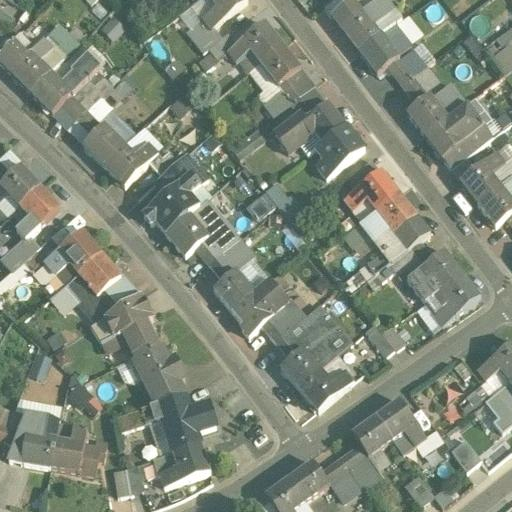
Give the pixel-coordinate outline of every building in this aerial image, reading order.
[(0,0),(0,27),(9,35),(18,23),(0,9),(0,0)] [(243,0),(208,0),(207,1),(217,13),(203,24),(211,35),(249,7),(243,0)] [(365,0),(374,10),(378,7),(386,0),(365,0)] [(401,0),(387,0),(378,7),(389,21),(375,32),(382,42),(395,31),(402,27),(391,13),(404,3),(401,0)] [(331,23),(341,35),(362,20),(352,7),(331,23)] [(362,20),(341,35),(359,59),(382,42),(375,32),(389,21),(378,7),(374,10),(362,20)] [(115,21),(103,34),(114,45),(127,32),(115,21)] [(266,28),(229,58),(237,68),(251,57),(261,69),(283,51),(266,28)] [(395,31),(382,42),(398,62),(411,51),(395,31)] [(382,42),(359,59),(377,81),(399,65),(400,64),(398,62),(382,42)] [(44,47),(10,80),(32,101),(51,81),(40,70),(53,56),(44,47)] [(508,78),(511,75),(511,48),(495,60),(508,78)] [(301,74),(283,51),(261,69),(278,92),(291,82),(301,74)] [(428,72),(414,55),(405,62),(408,66),(403,70),(413,83),(428,72)] [(403,70),(399,65),(388,73),(402,92),(413,83),(403,70)] [(315,92),(302,74),(301,74),(291,82),(304,100),(315,92)] [(72,101),(51,81),(32,101),(52,121),(61,112),(71,102),(72,101)] [(304,100),(291,82),(280,91),(293,108),(304,100)] [(428,103),(413,83),(402,92),(417,111),(428,103)] [(329,109),(315,92),(304,100),(318,117),(329,109)] [(318,117),(304,100),(293,108),(303,120),(307,126),(318,117)] [(448,125),(430,101),(428,103),(417,111),(407,120),(425,142),(448,125)] [(86,118),(71,102),(61,112),(77,128),(86,118)] [(492,126),(475,104),(467,110),(484,132),(492,126)] [(293,108),(279,119),(288,131),(303,120),(293,108)] [(107,120),(96,109),(86,118),(98,129),(107,120)] [(346,132),(329,109),(318,117),(307,126),(305,127),(314,139),(323,150),(346,132)] [(448,125),(425,142),(443,165),(460,152),(469,163),(493,144),(484,132),(467,110),(448,125)] [(98,129),(86,118),(77,128),(93,143),(102,133),(98,129)] [(288,131),(274,141),(288,159),(314,139),(305,127),(307,126),(303,120),(288,131)] [(93,143),(83,153),(104,173),(124,153),(103,132),(93,143)] [(346,132),(323,150),(333,162),(319,173),(327,184),(364,155),(346,132)] [(124,153),(104,173),(124,193),(158,160),(147,150),(134,163),(124,153)] [(460,152),(443,165),(452,176),(468,164),(469,163),(460,152)] [(461,187),(460,188),(478,210),(500,192),(491,180),(506,169),(497,158),(476,175),(461,187)] [(198,175),(186,161),(155,189),(166,202),(190,182),(198,175)] [(468,164),(452,176),(461,187),(476,175),(468,164)] [(11,182),(0,170),(0,190),(1,191),(11,182)] [(1,191),(0,192),(0,193),(19,214),(41,194),(21,173),(11,182),(1,191)] [(209,186),(198,175),(190,182),(200,193),(209,186)] [(381,177),(344,206),(353,217),(367,206),(377,218),(400,200),(381,177)] [(166,202),(144,220),(144,224),(150,231),(153,231),(156,229),(167,241),(188,222),(189,223),(200,214),(189,202),(200,193),(190,182),(166,202)] [(283,185),(268,195),(290,227),(305,218),(283,185)] [(511,206),(500,192),(478,210),(496,233),(511,220),(511,206)] [(41,194),(19,214),(29,225),(16,237),(26,247),(60,215),(41,194)] [(377,218),(361,230),(383,259),(385,261),(402,247),(401,246),(422,229),(400,201),(400,200),(377,218)] [(189,223),(188,222),(167,241),(185,263),(195,254),(206,245),(207,244),(189,223)] [(422,229),(401,246),(402,247),(385,261),(392,270),(420,248),(431,240),(422,229)] [(62,257),(46,271),(47,271),(56,281),(69,269),(80,281),(101,262),(82,240),(62,257)] [(51,245),(33,260),(44,273),(47,271),(46,271),(62,257),(51,245)] [(220,262),(206,245),(195,254),(210,271),(220,262)] [(420,248),(394,268),(404,281),(408,286),(421,276),(434,266),(420,248)] [(434,266),(421,276),(440,299),(463,281),(445,258),(434,266)] [(383,259),(360,277),(368,288),(392,270),(385,261),(383,259)] [(44,273),(33,260),(23,268),(34,281),(44,273)] [(101,262),(80,281),(98,304),(121,284),(120,283),(101,262)] [(220,262),(210,271),(224,287),(234,278),(220,262)] [(392,270),(368,288),(373,295),(382,288),(396,278),(401,284),(404,281),(394,268),(392,270)] [(69,269),(56,281),(65,293),(80,281),(69,269)] [(440,299),(421,276),(408,286),(426,309),(440,299)] [(224,287),(214,296),(233,318),(234,319),(255,300),(236,277),(234,278),(224,287)] [(98,304),(80,281),(65,293),(97,330),(112,320),(98,304)] [(140,302),(122,281),(120,283),(121,284),(98,304),(112,320),(140,302)] [(463,281),(440,299),(449,311),(436,321),(435,322),(444,332),(481,303),(463,281)] [(255,300),(234,319),(233,318),(244,332),(241,334),(249,343),(262,332),(285,314),(283,312),(278,306),(282,302),(269,287),(255,300)] [(440,299),(426,309),(436,321),(449,311),(440,299)] [(97,330),(92,334),(102,349),(123,339),(149,326),(149,327),(154,325),(141,301),(140,302),(112,320),(97,330)] [(285,314),(262,332),(276,349),(304,326),(305,324),(290,306),(283,312),(285,314)] [(310,334),(283,358),(291,365),(303,355),(321,376),(351,351),(318,313),(305,324),(304,326),(310,334)] [(149,326),(123,339),(135,365),(161,352),(149,327),(149,326)] [(310,334),(304,326),(276,349),(283,358),(310,334)] [(395,355),(405,348),(392,332),(382,340),(395,355)] [(395,356),(377,334),(368,342),(386,363),(395,356)] [(511,350),(478,377),(487,388),(501,377),(510,389),(511,387),(511,350)] [(161,352),(135,365),(153,400),(179,388),(185,384),(175,365),(169,368),(161,352)] [(291,365),(281,374),(300,396),(322,378),(321,376),(303,355),(291,365)] [(331,389),(322,378),(300,396),(319,418),(354,388),(345,377),(331,389)] [(179,388),(153,400),(157,410),(185,400),(179,388)] [(157,410),(153,412),(158,426),(163,424),(165,432),(192,423),(191,418),(185,400),(157,410)] [(427,446),(400,408),(376,424),(393,447),(405,439),(416,454),(427,446)] [(153,412),(118,425),(121,438),(158,426),(153,412)] [(192,423),(198,440),(216,434),(209,412),(191,418),(192,423)] [(192,423),(165,432),(174,460),(201,451),(198,440),(192,423)] [(376,424),(353,441),(360,451),(368,463),(369,464),(393,447),(376,424)] [(74,433),(61,430),(57,446),(72,448),(74,433)] [(9,434),(0,431),(0,446),(4,447),(9,434)] [(72,448),(57,446),(52,474),(81,479),(85,451),(87,436),(74,433),(72,448)] [(27,441),(9,434),(4,447),(25,455),(27,441)] [(57,446),(27,441),(25,455),(22,469),(52,474),(57,446)] [(467,445),(453,455),(469,476),(483,465),(467,445)] [(95,453),(85,451),(81,479),(96,481),(99,459),(106,460),(108,450),(96,448),(95,453)] [(179,475),(161,480),(166,494),(210,479),(201,451),(174,460),(179,475)] [(360,451),(340,464),(349,476),(368,463),(360,451)] [(174,460),(154,467),(159,481),(161,480),(179,475),(174,460)] [(340,464),(321,478),(329,490),(349,476),(340,464)] [(313,468),(290,485),(306,508),(330,491),(329,490),(321,478),(313,468)] [(138,472),(127,475),(128,481),(131,501),(144,497),(138,472)] [(128,481),(116,483),(119,503),(131,501),(128,481)] [(422,511),(435,503),(419,482),(406,492),(421,511),(422,511)] [(290,485),(266,502),(273,511),(300,511),(306,508),(290,485)]
